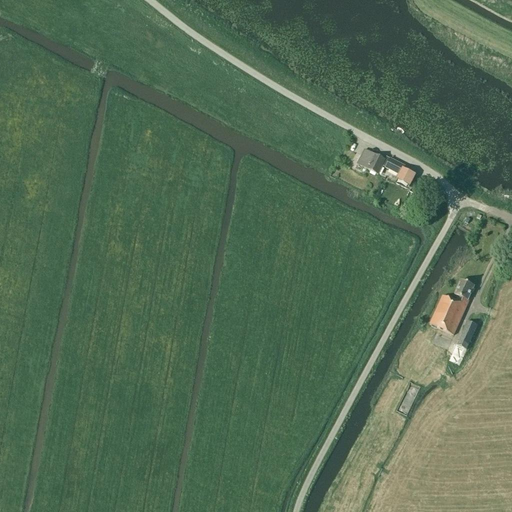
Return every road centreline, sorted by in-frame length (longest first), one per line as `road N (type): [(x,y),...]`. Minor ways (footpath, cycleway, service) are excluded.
road 1 (unclassified): [(149,0),(257,76),(422,167),(453,201)]
road 2 (unclassified): [(453,201),(295,511)]
